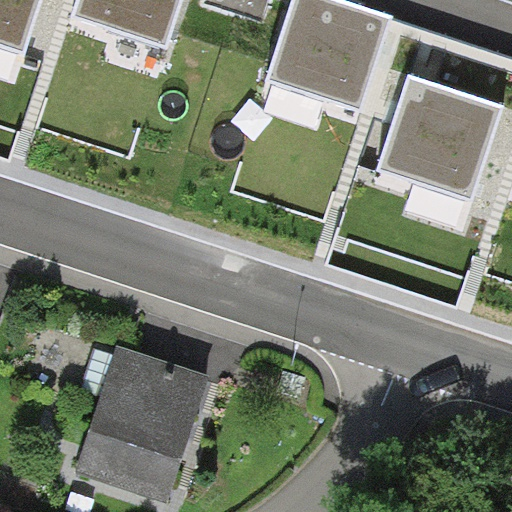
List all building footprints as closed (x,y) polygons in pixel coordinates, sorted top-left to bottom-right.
[(45,0),(0,0),(0,44),(26,54),(45,0)] [(185,0),(75,0),(71,14),(170,47),(185,0)] [(399,19),(343,0),(293,0),(265,82),(366,116),(399,19)] [(510,109),(408,75),(375,175),(476,208),(510,109)] [(212,390),(111,354),(68,473),(169,510),(212,390)]
